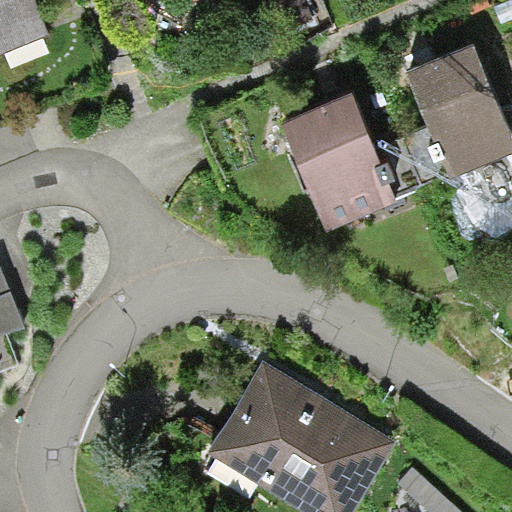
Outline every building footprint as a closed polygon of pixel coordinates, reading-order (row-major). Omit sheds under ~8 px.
[(37,0),(0,0),(0,43),(47,24),(37,0)] [(0,114),(106,69),(82,16),(47,24),(0,43),(0,114)] [(511,112),(479,30),(412,57),(436,115),(406,127),(425,175),(511,139),(511,112)] [(355,75),(286,104),(329,209),(399,181),(355,75)] [(0,260),(0,326),(23,317),(0,260)] [(323,389),(268,357),(214,449),(322,511),(340,511),(390,428),(323,389)]
